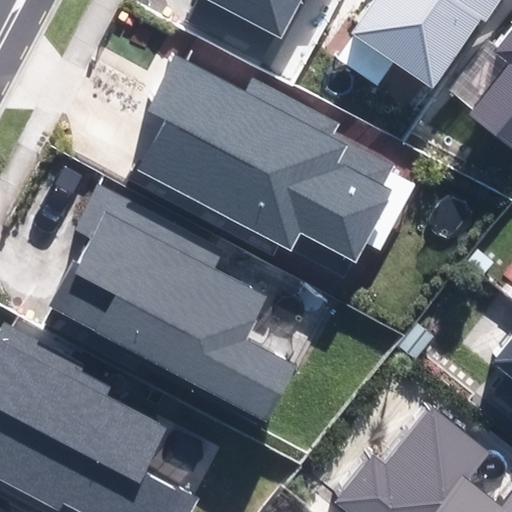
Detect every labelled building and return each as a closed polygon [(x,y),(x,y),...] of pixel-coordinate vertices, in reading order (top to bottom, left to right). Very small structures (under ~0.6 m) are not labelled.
[(209,0),(280,38),(299,0),(209,0)] [(373,0),(337,53),(379,82),(393,61),(434,89),(495,0),(373,0)] [(511,33),(499,49),(511,59),(469,112),(511,147),(511,33)] [(246,97),(176,59),(123,158),(292,248),(301,231),(358,261),(402,180),(330,142),(339,126),(255,81),(246,97)] [(224,254),(98,187),(78,224),(98,235),(58,309),(265,419),(292,369),(241,342),(265,297),(215,270),(224,254)] [(0,479),(56,509),(60,500),(82,511),(189,511),(194,503),(141,475),(167,425),(106,393),(112,381),(3,325),(0,330),(0,479)] [(511,341),(496,361),(511,374),(511,341)] [(490,451),(434,406),(384,466),(373,457),(339,499),(354,511),(511,511),(511,491),(498,508),(465,481),(490,451)] [(12,511),(14,510),(0,502),(0,511),(12,511)]
